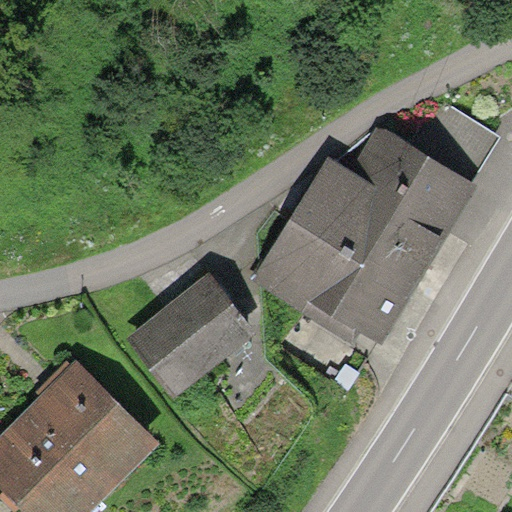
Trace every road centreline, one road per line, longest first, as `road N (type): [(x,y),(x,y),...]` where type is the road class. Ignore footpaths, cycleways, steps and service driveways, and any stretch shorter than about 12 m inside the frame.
road 1 (residential): [(0,294),(78,280),(151,250),(511,40)]
road 2 (secondary): [(511,272),(360,511)]
